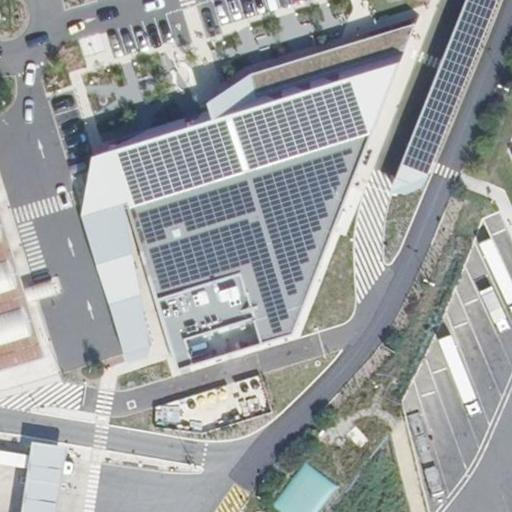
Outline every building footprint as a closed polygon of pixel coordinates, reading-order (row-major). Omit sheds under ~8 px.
[(466,0),(390,191),(403,197),(423,187),(430,172),(497,0),(466,0)] [(296,333),(400,61),(417,21),(251,72),(209,101),(213,117),(226,151),(122,182),(178,370),(296,333)] [(94,154),(82,214),(122,353),(149,344),(127,198),(122,182),(226,151),(213,117),(112,148),(94,154)] [(18,245),(0,186),(0,371),(52,355),(18,245)] [(60,511),(70,446),(36,441),(25,511),(60,511)] [(319,511),(337,487),(305,463),(271,508),(276,511),(319,511)]
